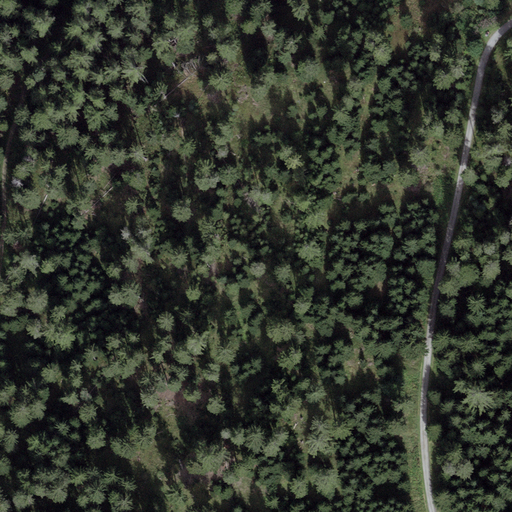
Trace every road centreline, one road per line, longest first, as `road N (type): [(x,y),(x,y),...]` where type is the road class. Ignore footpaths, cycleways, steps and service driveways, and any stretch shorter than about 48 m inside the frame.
road 1 (track): [(511,22),(483,60),(431,319),(422,401),(432,511)]
road 2 (track): [(0,266),(2,179),(27,75),(109,0)]
